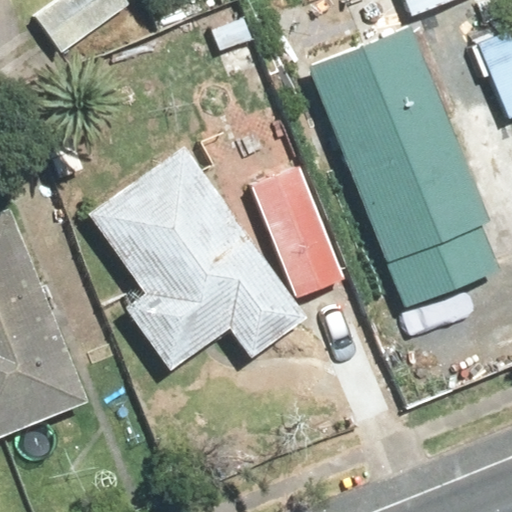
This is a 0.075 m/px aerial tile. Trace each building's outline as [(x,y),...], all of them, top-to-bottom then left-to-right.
[(136,0),(62,0),(36,19),(69,65),(144,10),(136,0)] [(485,0),(428,0),(434,16),(486,1),(485,0)] [(482,225),(407,32),(299,74),(374,267),(384,263),(400,304),(489,270),(473,229),(482,225)] [(299,327),(172,149),(76,216),(133,296),(115,309),(162,374),(219,333),(242,367),(299,327)] [(308,165),(258,184),(295,285),(345,267),(308,165)] [(0,434),(78,403),(1,212),(0,211),(0,434)]
